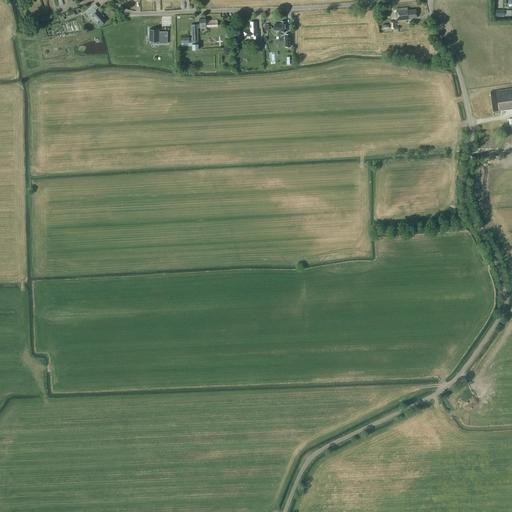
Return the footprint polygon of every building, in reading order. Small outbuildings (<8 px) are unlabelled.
[(98,26),(106,19),(97,10),(96,11),(95,9),(97,7),(95,4),(85,12),(88,15),(92,12),(93,14),(92,15),(98,21),(95,23),(98,26)] [(416,17),(416,9),(408,9),(408,8),(407,8),(397,9),(397,12),(396,12),(396,21),(409,20),(409,18),(416,17)] [(181,43),(182,46),(193,46),(193,49),(199,49),(198,43),(198,42),(199,42),(198,28),(200,28),(207,28),(207,26),(211,26),(218,26),(218,22),(217,20),(206,21),(206,18),(199,18),(200,24),(198,24),(191,24),(192,38),(189,38),(189,37),(181,37),(181,43)] [(250,22),(250,31),(244,31),(244,36),(248,35),(248,38),(259,38),(258,31),(257,31),(256,21),(250,22)] [(286,31),(286,29),(287,29),(287,24),(286,24),(286,21),(280,21),(280,24),(274,24),(274,30),(281,30),(281,31),(286,31)] [(394,28),(394,31),(399,30),(399,28),(396,28),(396,21),(390,21),(391,28),(394,28)] [(159,31),(159,29),(149,29),(149,36),(151,36),(151,41),(159,41),(159,43),(168,43),(168,37),(164,37),(164,33),(159,33),(159,31)] [(511,88),(490,91),(493,111),(499,111),(499,110),(504,109),(504,110),(508,109),(511,108),(511,88)] [(504,165),(498,166),(499,176),(506,175),(506,176),(511,175),(511,163),(504,164),(504,165)]
